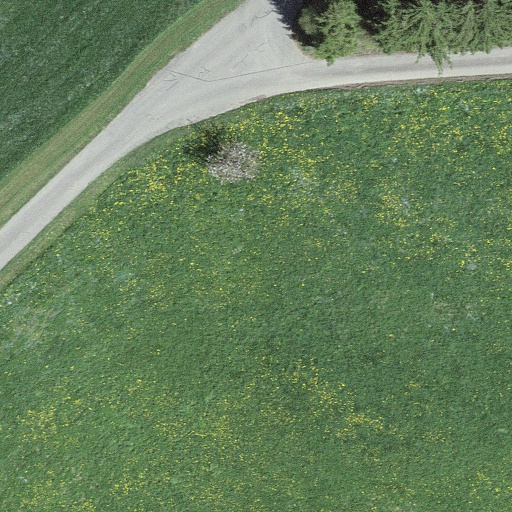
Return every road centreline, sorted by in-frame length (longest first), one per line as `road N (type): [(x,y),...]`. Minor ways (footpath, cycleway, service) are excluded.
road 1 (unclassified): [(511,55),(184,79)]
road 2 (unclassified): [(184,79),(0,246)]
road 3 (unclassified): [(278,0),(184,79)]
